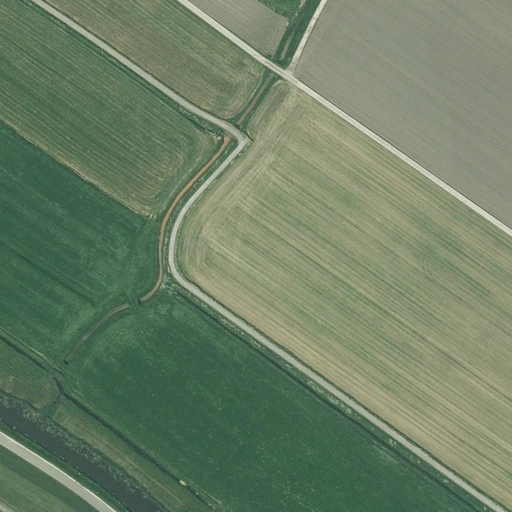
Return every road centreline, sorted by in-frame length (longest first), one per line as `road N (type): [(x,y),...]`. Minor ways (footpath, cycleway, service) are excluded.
road 1 (track): [(182,0),(511,234)]
road 2 (tertiary): [(104,511),(0,440)]
